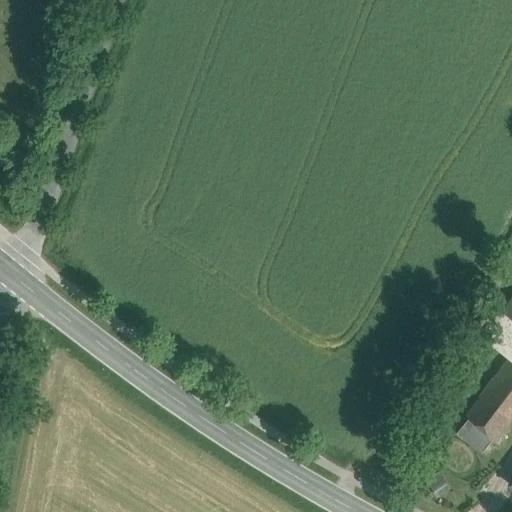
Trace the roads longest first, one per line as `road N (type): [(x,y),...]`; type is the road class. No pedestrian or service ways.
road 1 (secondary): [(356,511),(224,433),(10,274)]
road 2 (unclassified): [(10,274),(27,250),(111,0)]
